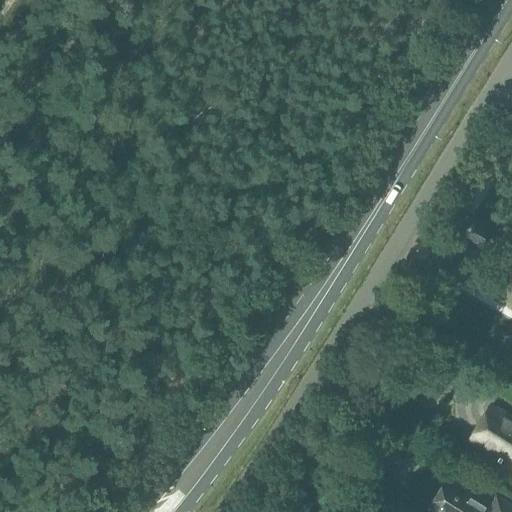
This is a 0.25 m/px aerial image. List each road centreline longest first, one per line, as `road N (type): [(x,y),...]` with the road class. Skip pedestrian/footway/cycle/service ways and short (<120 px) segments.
road 1 (unclassified): [(221,511),(511,61)]
road 2 (primary): [(381,199),(139,511)]
road 3 (primary): [(182,511),(295,355),(358,255),(381,199)]
road 4 (primary): [(381,199),(505,0)]
